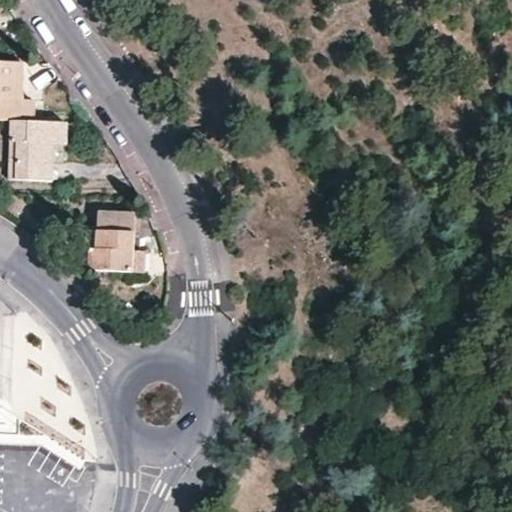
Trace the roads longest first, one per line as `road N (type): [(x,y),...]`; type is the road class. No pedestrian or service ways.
road 1 (residential): [(189,380),(202,303),(198,239),(158,155),(45,0)]
road 2 (residential): [(90,339),(28,269),(0,254)]
